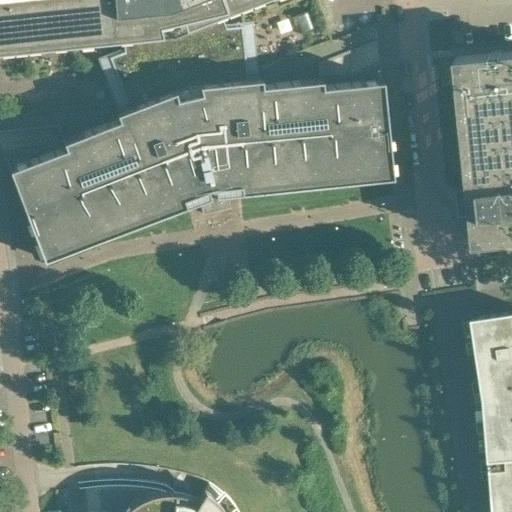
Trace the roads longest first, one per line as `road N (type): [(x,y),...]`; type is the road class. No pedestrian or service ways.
road 1 (residential): [(477,511),(446,308),(511,297)]
road 2 (residential): [(407,0),(436,247)]
road 3 (residential): [(0,291),(27,511)]
